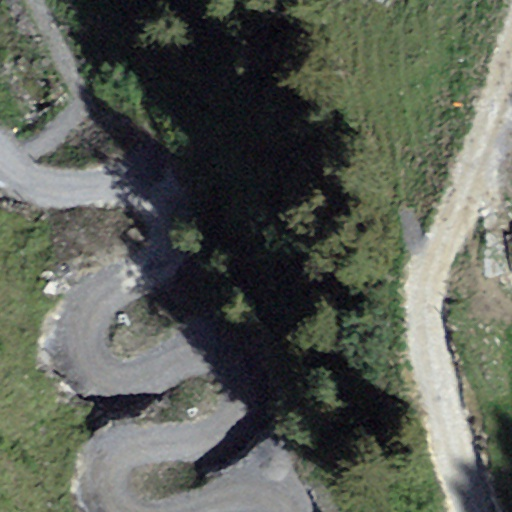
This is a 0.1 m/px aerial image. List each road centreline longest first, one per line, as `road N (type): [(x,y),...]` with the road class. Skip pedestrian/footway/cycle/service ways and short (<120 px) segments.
road 1 (track): [(119,511),(106,505),(98,469),(111,449),(193,444),(245,406),(254,382),(236,358),(215,349),(133,378),(95,366),(80,318),(99,294),(139,280),(174,251),(177,216),(159,202),(108,191),(42,189),(13,165)]
road 2 (track): [(511,56),(422,296),(421,343),(475,511)]
